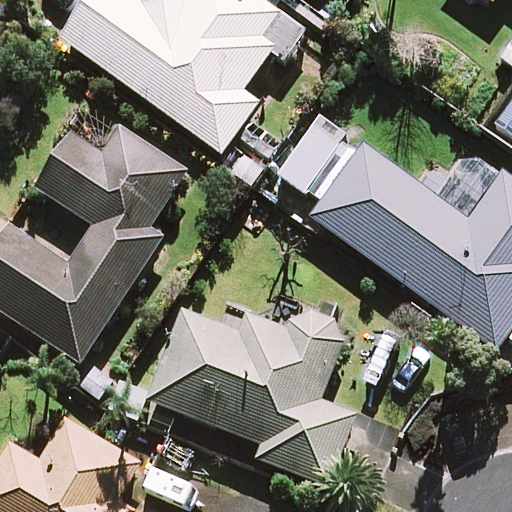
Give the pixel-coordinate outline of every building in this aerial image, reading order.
[(307,43),(247,0),(194,0),(170,35),(121,0),(98,0),(64,49),(224,164),(260,113),(243,101),(271,61),(286,72),(307,43)] [(312,0),(333,15),(343,0),(312,0)] [(511,0),(475,0),(493,13),(502,0),(511,0)] [(426,201),(361,154),(355,162),(317,134),(279,186),(321,216),(312,228),(497,362),(511,341),(511,190),(502,183),(492,196),(466,177),(441,212),(426,201)] [(105,166),(74,146),(38,201),(96,239),(69,280),(8,241),(0,253),(0,320),(82,373),(164,247),(153,240),(190,184),(122,140),(105,166)] [(349,339),(292,317),(286,333),(249,318),(239,343),(184,321),(149,410),(263,455),(258,468),(328,496),(357,423),(321,409),(349,339)] [(120,511),(142,475),(67,430),(42,473),(12,455),(0,476),(0,511),(120,511)]
